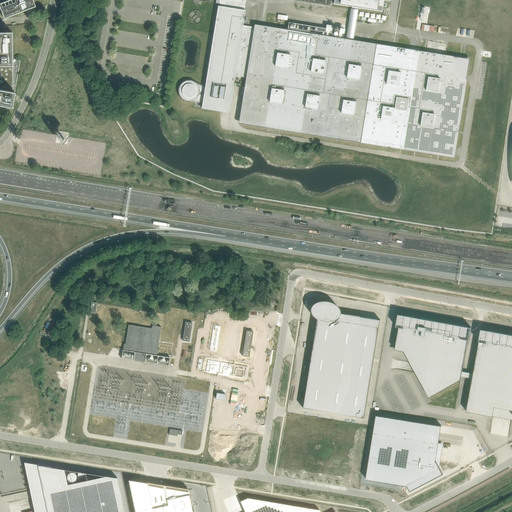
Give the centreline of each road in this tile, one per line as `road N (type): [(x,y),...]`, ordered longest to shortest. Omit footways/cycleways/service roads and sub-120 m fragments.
road 1 (motorway): [(511,260),(0,178)]
road 2 (unclassified): [(511,311),(296,273),(260,477)]
road 3 (motorway): [(227,235),(511,276)]
road 4 (unclassified): [(260,477),(0,435)]
road 5 (motorway): [(0,329),(49,274),(92,244),(150,231),(227,235)]
road 6 (motorway): [(0,196),(227,235)]
road 7 (residential): [(0,143),(29,93),(54,0)]
road 8 (unclassified): [(396,511),(381,496),(260,477)]
